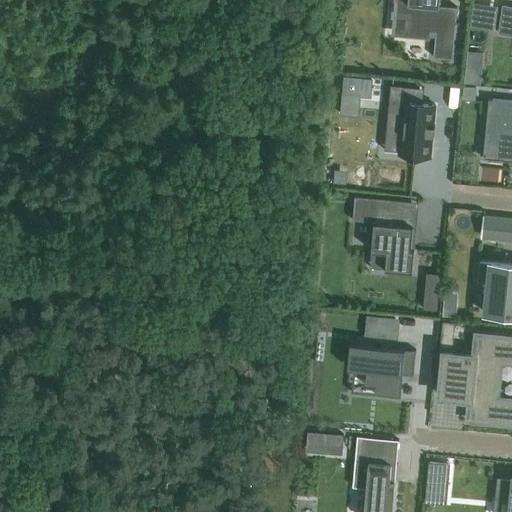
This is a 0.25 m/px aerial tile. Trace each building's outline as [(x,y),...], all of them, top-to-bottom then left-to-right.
[(393,0),(394,1),(395,1),(394,10),(412,12),(410,36),(422,37),(422,38),(430,39),(430,36),(435,37),(433,57),(453,59),(458,6),(440,4),(440,0),(393,0)] [(511,6),(503,6),(499,33),(511,34),(511,6)] [(466,71),(466,81),(480,83),(481,72),(466,71)] [(391,85),(388,111),(402,112),(399,151),(399,154),(431,157),(433,136),(434,136),(434,135),(433,135),(433,127),(435,127),(435,126),(434,125),(436,105),(423,103),(418,103),(419,87),(391,85)] [(464,86),(463,98),(475,99),(476,87),(464,86)] [(342,93),(340,113),(356,114),(358,95),(342,93)] [(491,102),(487,141),(499,142),(498,157),(511,158),(511,100),(489,98),(488,101),(491,102)] [(377,198),(372,251),(387,252),(385,269),(413,271),(415,249),(411,249),(414,226),(391,223),(393,200),(377,198)] [(511,219),(495,218),(493,238),(511,239),(511,219)] [(511,264),(480,262),(478,281),(489,282),(486,314),(511,316),(511,264)] [(444,352),(440,395),(477,399),(475,419),(511,423),(511,399),(497,398),(500,360),(511,361),(511,338),(484,336),(482,356),(444,352)] [(351,343),(349,368),(354,369),(355,369),(356,369),(367,370),(365,385),(376,386),(376,392),(375,394),(395,396),(397,373),(403,373),(414,374),(416,350),(357,344),(351,343)] [(357,436),(356,456),(375,457),(377,437),(357,436)] [(355,459),(353,487),(367,488),(364,511),(392,511),(395,482),(391,481),(392,462),(355,459)] [(511,511),(511,480),(499,479),(497,498),(511,499),(509,511),(511,511)]
